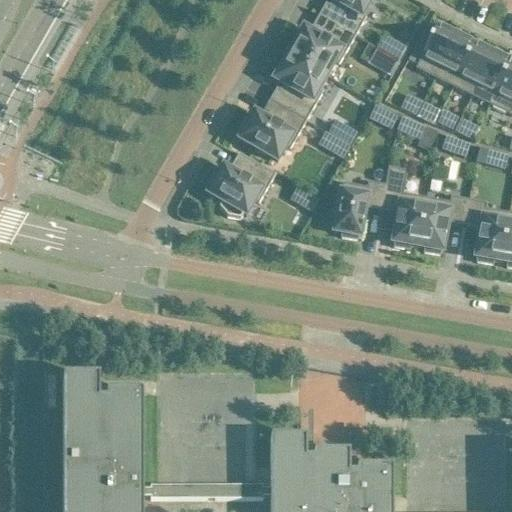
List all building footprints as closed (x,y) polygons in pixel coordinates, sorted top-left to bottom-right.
[(325,7),(319,19),(355,40),(366,22),(362,19),(372,0),(325,0),(332,4),(329,9),(325,7)] [(294,48),(289,56),(327,78),(335,65),(339,67),(355,40),(319,19),(312,30),(315,32),(312,37),(303,32),(302,34),(299,32),(291,47),(294,48)] [(437,28),(415,72),(434,82),(456,37),(437,28)] [(456,37),(434,82),(453,91),(475,46),(456,37)] [(475,46),(453,91),(471,100),(493,55),(475,46)] [(493,55),(471,100),(489,109),(511,64),(511,63),(493,55)] [(276,92),(270,103),(307,124),(322,97),(318,94),(327,78),(289,56),(285,64),(282,62),(272,80),(275,81),(274,83),(282,88),(279,94),(276,92)] [(511,64),(489,109),(509,119),(511,116),(511,61),(511,62),(511,63),(511,64)] [(245,133),(239,143),(277,165),(286,150),(290,152),(307,124),(270,103),(263,115),(266,117),(263,122),(254,117),(253,119),(250,117),(242,131),(245,133)] [(426,132),(417,151),(429,156),(437,137),(426,132)] [(214,187),(208,198),(221,206),(219,211),(227,221),(240,223),(243,218),(246,220),(255,204),(259,206),(275,178),(239,157),(232,169),(235,171),(232,176),(223,171),(222,173),(219,172),(211,186),(214,187)] [(386,189),(381,214),(398,217),(397,223),(396,223),(395,233),(393,247),(394,247),(394,250),(410,253),(410,250),(417,251),(426,202),(403,197),(407,174),(388,171),(385,188),(386,189)] [(337,216),(334,236),(341,237),(341,241),(357,244),(357,240),(359,240),(362,227),(364,217),(363,217),(365,211),(381,214),(386,189),(385,188),(368,185),(367,191),(342,187),(340,200),(337,199),(334,215),(337,216)] [(426,202),(417,251),(424,252),(424,256),(439,259),(440,255),(442,255),(444,242),(445,241),(446,232),(447,226),(464,229),(468,203),(451,200),(449,206),(426,202)] [(468,203),(464,229),(480,232),(479,238),(477,248),(478,248),(475,261),(477,262),(476,265),(492,268),(493,265),(500,266),(509,216),(485,212),(486,207),(468,203)] [(511,217),(509,216),(500,266),(507,267),(506,271),(511,271),(511,217)] [(392,511),(392,471),(357,472),(357,473),(349,473),(349,457),(313,457),(313,458),(306,458),(306,442),(270,442),(270,491),(263,491),(263,488),(150,489),(150,492),(143,492),(142,397),(106,397),(106,406),(99,406),(99,382),(63,382),(62,511),(142,511),(143,500),(150,500),(150,503),(263,503),(263,499),(270,499),(270,511),(392,511)]
